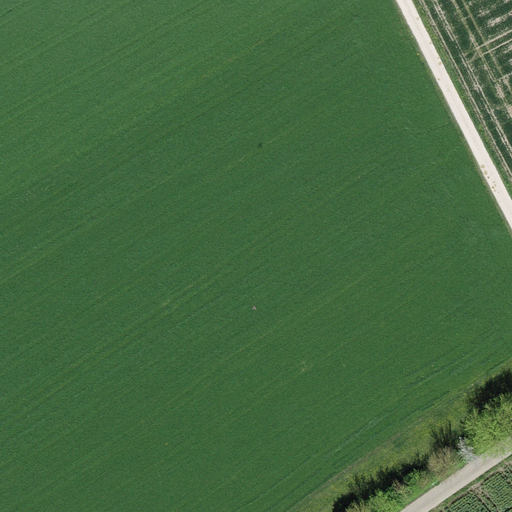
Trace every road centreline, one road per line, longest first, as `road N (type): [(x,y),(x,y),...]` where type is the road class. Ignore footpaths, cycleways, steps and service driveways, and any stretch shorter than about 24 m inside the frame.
road 1 (track): [(511,219),(400,0)]
road 2 (residential): [(411,511),(511,442)]
